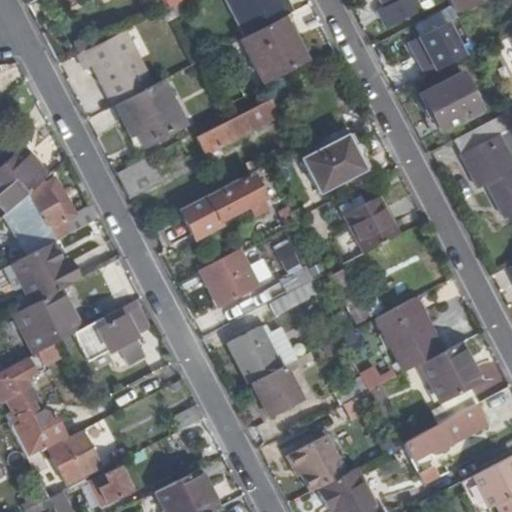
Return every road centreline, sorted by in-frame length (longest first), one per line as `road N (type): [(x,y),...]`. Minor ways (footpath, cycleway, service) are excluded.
road 1 (residential): [(1,23),(32,51),(272,511)]
road 2 (residential): [(511,351),(327,0)]
